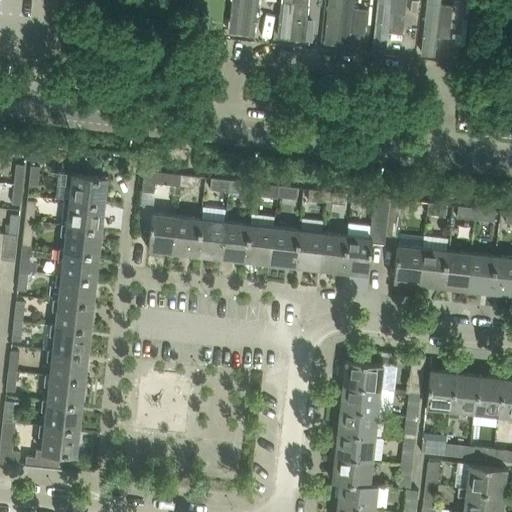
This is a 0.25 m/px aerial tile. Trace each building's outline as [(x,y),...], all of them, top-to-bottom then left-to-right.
[(231,0),(228,28),(254,31),(257,0),(231,0)] [(309,1),(295,0),(283,0),(280,35),(305,37),(309,1)] [(360,0),(328,0),(325,40),(356,43),(360,0)] [(405,0),(378,0),(374,46),(386,47),(388,27),(403,29),(405,0)] [(440,0),(426,0),(421,51),(435,52),(440,0)] [(167,40),(165,63),(212,68),(212,66),(213,61),(215,44),(191,42),(190,41),(167,39),(167,40)] [(474,113),(472,133),(511,136),(511,112),(480,109),(475,109),(474,113)] [(87,159),(86,167),(93,172),(100,169),(101,160),(95,156),(87,159)] [(17,163),(14,183),(23,184),(25,164),(17,163)] [(31,165),(28,184),(37,185),(38,186),(40,166),(39,166),(38,166),(31,165)] [(179,184),(180,173),(143,169),(141,190),(153,191),(154,182),(179,184)] [(70,185),(68,197),(104,201),(102,200),(104,178),(107,178),(107,177),(66,172),(65,184),(70,185)] [(199,175),(180,173),(179,184),(197,187),(199,175)] [(209,188),(227,190),(228,179),(210,177),(209,188)] [(228,179),(227,190),(247,192),(248,181),(228,179)] [(14,183),(12,203),(21,204),(23,184),(14,183)] [(260,183),(259,194),(277,196),(279,185),(277,185),(260,183)] [(279,185),(277,196),(296,198),(297,187),(279,185)] [(309,188),(308,199),(326,201),(327,190),(326,190),(309,188)] [(327,190),(326,201),(344,203),(346,192),(345,192),(327,190)] [(346,234),(342,269),(345,269),(345,272),(363,274),(363,271),(367,272),(368,258),(370,240),(382,241),(383,241),(384,232),(398,234),(402,198),(389,197),(374,195),(370,236),(368,236),(346,234)] [(62,209),(61,222),(65,222),(101,226),(101,225),(99,225),(102,202),(104,202),(104,201),(68,197),(68,198),(63,197),(62,209)] [(27,199),(25,219),(34,220),(36,200),(27,199)] [(428,201),(427,213),(445,215),(447,203),(428,201)] [(458,204),(457,216),(475,218),(477,206),(458,204)] [(477,206),(475,218),(494,220),(495,209),(477,206)] [(147,248),(172,250),(175,215),(151,212),(147,248)] [(11,214),(8,232),(17,234),(17,233),(19,215),(11,214)] [(194,253),(195,253),(199,217),(175,215),(172,250),(175,251),(175,253),(193,255),(194,253)] [(218,255),(220,256),(223,220),(199,217),(195,253),(200,253),(199,256),(218,258),(218,255)] [(25,219),(22,244),(31,245),(34,220),(25,219)] [(242,258),(244,258),(248,223),(223,220),(220,256),(224,256),(224,258),(242,260),(242,258)] [(64,234),(63,248),(98,252),(98,251),(96,250),(99,227),(101,227),(101,226),(65,222),(65,223),(60,222),(59,233),(64,234)] [(266,261),(269,261),(273,225),(248,223),(244,258),(248,259),(248,261),(266,263),(266,261)] [(290,263),(293,264),(297,228),(273,225),(269,261),(272,261),(272,264),(290,266),(290,263)] [(315,266),(318,266),(322,231),(297,228),(293,264),(297,264),(296,266),(314,268),(315,266)] [(339,269),(342,269),(346,234),(322,231),(318,266),(321,267),(320,269),(339,271),(339,269)] [(2,259),(14,260),(17,234),(8,232),(5,232),(2,259)] [(20,261),(19,269),(28,270),(36,271),(37,262),(29,261),(31,245),(22,244),(20,261)] [(392,279),(417,282),(421,246),(396,244),(392,279)] [(439,284),(441,284),(445,249),(421,246),(417,282),(421,282),(420,285),(439,287),(439,284)] [(61,259),(60,273),(95,277),(95,276),(93,275),(96,252),(98,252),(63,248),(57,248),(56,259),(61,259)] [(463,287),(465,287),(469,252),(445,249),(441,284),(445,285),(445,287),(463,289),(463,287)] [(487,290),(490,290),(494,254),(469,252),(465,287),(469,287),(469,290),(487,292),(487,290)] [(511,292),(511,256),(494,254),(490,290),(493,290),(493,293),(511,295),(511,292)] [(19,269),(17,289),(26,290),(28,270),(19,269)] [(58,284),(57,298),(93,302),(93,301),(91,301),(93,277),(95,277),(60,273),(55,272),(53,283),(58,284)] [(56,309),(55,323),(88,327),(90,302),(92,303),(93,302),(57,298),(56,298),(53,298),(52,309),(56,309)] [(16,300),(14,319),(23,320),(25,300),(16,300)] [(14,319),(12,339),(20,340),(23,320),(14,319)] [(54,334),(52,348),(85,351),(87,328),(89,328),(90,327),(88,327),(55,323),(50,322),(49,334),(54,334)] [(51,359),(49,373),(82,376),(85,353),(87,353),(87,351),(85,351),(52,348),(47,347),(46,359),(51,359)] [(343,376),(342,383),(380,388),(383,363),(357,360),(358,348),(349,347),(348,359),(345,359),(343,375),(340,375),(340,376),(343,376)] [(10,350),(8,369),(17,370),(19,351),(10,350)] [(412,354),(408,391),(421,392),(425,356),(412,354)] [(425,406),(450,408),(454,371),(439,369),(439,366),(438,369),(430,368),(425,406)] [(460,410),(474,411),(478,373),(463,372),(463,368),(462,368),(462,372),(454,371),(450,408),(449,416),(459,417),(460,410)] [(8,369),(6,389),(15,390),(17,370),(8,369)] [(474,411),(498,414),(502,376),(487,374),(487,371),(486,371),(486,374),(478,373),(474,411)] [(48,384),(47,398),(79,401),(82,378),(84,378),(84,377),(82,376),(49,373),(45,372),(43,384),(48,384)] [(498,414),(511,415),(511,377),(511,374),(510,374),(510,377),(502,376),(498,414)] [(340,400),(340,407),(377,412),(380,388),(342,383),(340,399),(337,399),(337,400),(340,400)] [(408,391),(406,415),(418,416),(421,392),(408,391)] [(45,409),(44,423),(77,427),(79,403),(81,403),(81,402),(79,401),(47,398),(42,397),(41,409),(45,409)] [(5,400),(3,419),(12,420),(14,401),(5,400)] [(338,424),(337,431),(375,436),(377,412),(340,407),(338,423),(335,423),(335,424),(338,424)] [(406,415),(403,439),(415,440),(418,416),(406,415)] [(3,419),(0,446),(0,460),(18,463),(19,463),(20,451),(12,450),(15,421),(12,420),(3,419)] [(77,427),(44,423),(39,422),(38,434),(43,434),(41,448),(36,447),(35,455),(25,454),(24,464),(62,468),(62,466),(61,466),(62,452),(76,453),(76,452),(74,451),(77,428),(78,428),(78,427),(77,427)] [(335,448),(334,455),(372,460),(375,436),(337,431),(336,435),(333,434),(332,448),(335,448)] [(421,451),(445,454),(446,442),(422,439),(421,451)] [(445,454),(469,456),(470,444),(446,442),(445,454)] [(469,456),(493,459),(494,447),(470,444),(469,456)] [(493,459),(511,460),(511,449),(494,447),(493,459)] [(402,449),(400,463),(413,464),(414,450),(402,449)] [(331,479),(339,480),(369,484),(369,483),(372,460),(334,455),(332,471),(329,470),(329,471),(332,472),(331,479)] [(428,458),(425,483),(437,485),(440,460),(428,458)] [(467,474),(465,488),(503,492),(505,478),(508,478),(508,477),(505,477),(506,467),(459,462),(457,473),(467,474)] [(400,463),(398,486),(405,487),(405,488),(410,488),(413,464),(400,463)] [(337,498),(337,504),(375,508),(378,484),(369,483),(369,484),(339,480),(337,497),(334,497),(334,498),(337,498)] [(425,483),(423,508),(435,509),(437,485),(425,483)] [(458,487),(457,494),(465,495),(462,511),(500,511),(502,501),(505,502),(506,501),(502,500),(503,492),(465,488),(458,487)] [(405,488),(403,511),(406,511),(415,511),(418,489),(405,488)]
